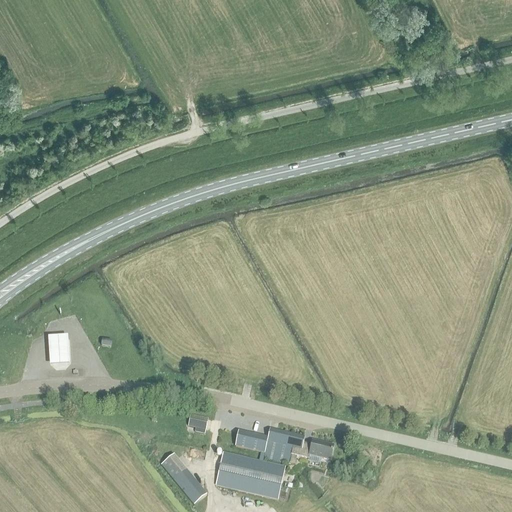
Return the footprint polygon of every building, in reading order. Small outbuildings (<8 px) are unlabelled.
[(68,362),(66,334),(47,335),(49,363),(68,362)] [(194,433),(204,435),(205,431),(208,419),(190,416),(188,427),(195,429),(194,433)] [(261,453),(258,463),(262,464),(263,459),(272,461),(283,463),(283,462),(289,464),(289,463),(295,464),(296,456),(308,459),(309,456),(330,461),(333,446),(312,442),(311,445),(303,444),(304,438),(269,430),(267,439),(238,433),(235,447),(261,453)] [(258,463),(222,455),(220,464),(215,486),(277,500),(285,469),(262,464),(258,463)] [(173,482),(193,507),(206,496),(185,471),(173,482)]
